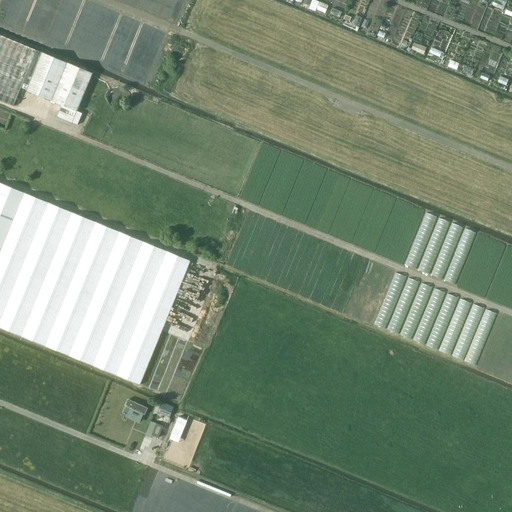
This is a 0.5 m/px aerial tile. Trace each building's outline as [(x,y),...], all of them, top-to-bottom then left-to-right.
[(312,0),(310,6),(326,13),(329,4),(319,0),(312,0)] [(37,50),(0,35),(0,100),(14,107),(22,88),(37,50)] [(424,53),(426,46),(414,42),(412,49),(424,53)] [(72,123),(93,73),(37,50),(22,88),(63,105),(58,117),(72,123)] [(131,101),(131,98),(131,96),(131,93),(128,90),(125,87),(122,86),(120,86),(117,86),(114,86),(111,89),(108,91),(107,93),(107,96),(106,98),(107,100),(107,102),(109,106),(113,109),(116,110),(118,111),(121,110),(123,110),(125,109),(127,107),(129,105),(130,103),(131,101)] [(0,327),(140,385),(190,261),(0,183),(0,327)] [(127,398),(122,415),(142,421),(148,405),(127,398)] [(161,402),(158,411),(170,416),(174,407),(161,402)] [(156,424),(152,435),(159,438),(163,426),(156,424)]
